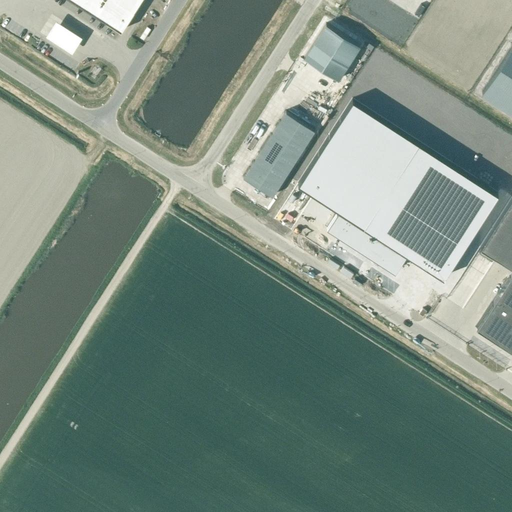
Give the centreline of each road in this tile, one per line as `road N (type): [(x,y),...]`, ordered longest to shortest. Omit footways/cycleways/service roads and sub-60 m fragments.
road 1 (unclassified): [(193,188),(511,393)]
road 2 (unclassified): [(0,59),(193,188)]
road 3 (unclassified): [(312,0),(193,188)]
